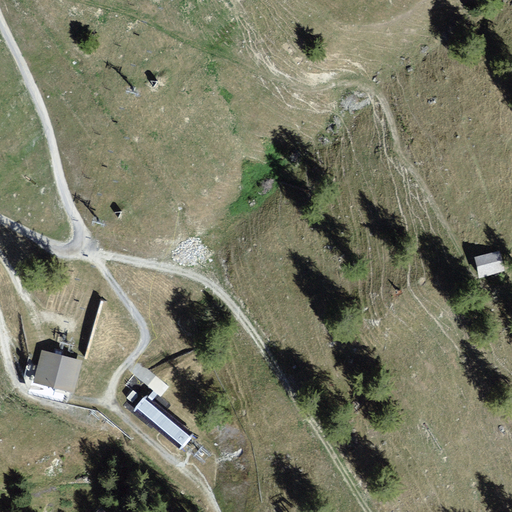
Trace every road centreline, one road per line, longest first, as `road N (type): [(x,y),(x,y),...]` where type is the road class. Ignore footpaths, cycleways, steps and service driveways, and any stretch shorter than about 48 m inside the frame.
road 1 (track): [(210,511),(180,472),(103,401),(143,343),(140,322),(84,244)]
road 2 (track): [(0,20),(45,117),(79,229)]
